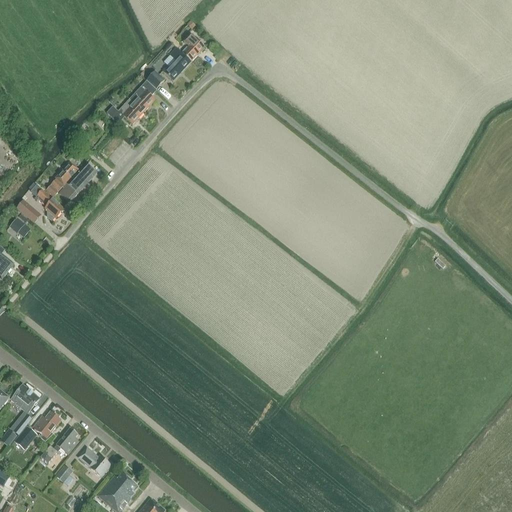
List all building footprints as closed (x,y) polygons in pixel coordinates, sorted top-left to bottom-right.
[(194,27),(190,22),(186,26),(191,31),(194,27)] [(200,53),(205,48),(191,35),(184,43),(189,48),(182,55),(191,63),(200,53)] [(191,63),(182,55),(177,50),(172,55),(177,60),(176,62),(169,69),(168,67),(163,73),(173,82),(191,63)] [(170,57),(164,63),(168,67),(169,69),(176,62),(170,57)] [(146,82),(156,91),(165,82),(155,72),(146,82)] [(155,101),(151,98),(157,92),(156,91),(146,82),(129,100),(144,114),(155,101)] [(132,126),(144,114),(129,100),(118,113),(113,108),(107,115),(118,125),(124,119),(132,126)] [(66,185),(72,179),(78,172),(70,164),(55,180),(56,181),(46,192),(54,198),(62,189),(63,189),(66,185)] [(78,195),(97,174),(87,165),(68,186),(66,185),(63,189),(64,190),(59,195),(69,204),(77,195),(78,195)] [(45,207),(47,207),(45,210),(46,211),(46,219),(51,223),(55,219),(56,219),(64,210),(45,194),(37,186),(31,193),(36,198),(34,200),(37,202),(38,201),(42,204),(45,207)] [(40,216),(23,201),(15,210),(33,225),(40,216)] [(28,221),(21,215),(19,219),(25,224),(28,221)] [(13,224),(21,231),(24,227),(16,220),(13,224)] [(21,231),(18,234),(24,239),(31,231),(25,226),(24,227),(21,231)] [(0,280),(1,282),(14,266),(1,256),(5,251),(0,247),(0,280)] [(27,415),(39,400),(23,387),(11,402),(24,413),(27,415)] [(0,411),(9,400),(0,392),(0,411)] [(14,425),(16,426),(12,432),(17,437),(32,419),(27,415),(24,413),(14,425)] [(51,435),(61,422),(50,413),(45,420),(42,417),(33,429),(41,436),(40,437),(45,442),(52,436),(51,435)] [(14,443),(22,450),(27,444),(34,434),(26,428),(14,443)] [(48,466),(60,451),(68,457),(79,443),(75,439),(78,436),(70,430),(53,451),(50,448),(41,459),(48,466)] [(16,437),(8,431),(0,441),(0,442),(7,448),(16,437)] [(100,479),(111,466),(100,457),(99,459),(87,450),(79,459),(91,469),(90,470),(100,479)] [(72,473),(63,467),(54,478),(63,484),(72,473)] [(9,477),(0,471),(0,485),(3,488),(9,477)] [(132,492),(136,488),(122,475),(118,480),(114,477),(98,497),(115,511),(121,511),(131,500),(131,499),(135,495),(132,492)] [(164,511),(156,504),(156,505),(150,500),(140,511),(164,511)]
